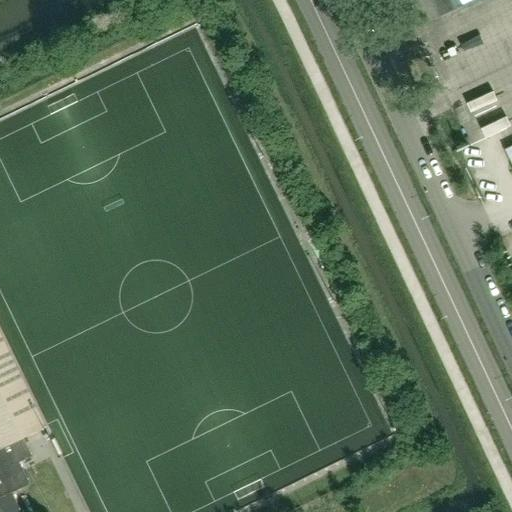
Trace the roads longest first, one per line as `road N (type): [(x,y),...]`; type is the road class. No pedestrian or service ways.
road 1 (secondary): [(511,431),(308,0)]
road 2 (unclassified): [(348,0),(511,345)]
